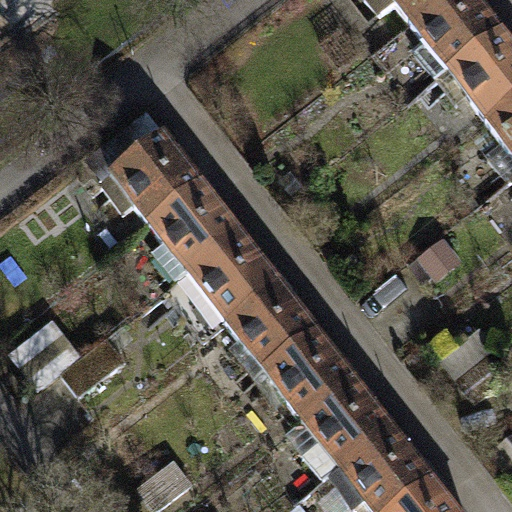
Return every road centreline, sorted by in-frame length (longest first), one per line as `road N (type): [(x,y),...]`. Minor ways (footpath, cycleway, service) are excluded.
road 1 (residential): [(150,80),(492,511)]
road 2 (residential): [(0,197),(150,80)]
road 3 (residential): [(150,80),(254,0)]
road 4 (residential): [(0,410),(78,511)]
